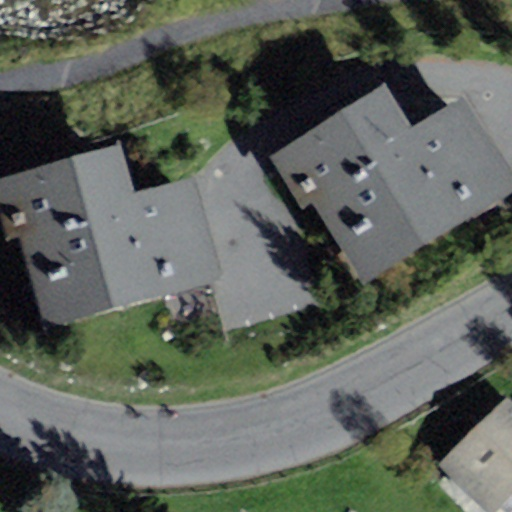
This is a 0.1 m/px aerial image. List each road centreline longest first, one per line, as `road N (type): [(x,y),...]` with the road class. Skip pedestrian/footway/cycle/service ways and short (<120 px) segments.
road 1 (secondary): [(0,407),(83,433),(143,440),(267,429),(396,376),(511,308)]
road 2 (track): [(409,0),(135,41),(0,76)]
